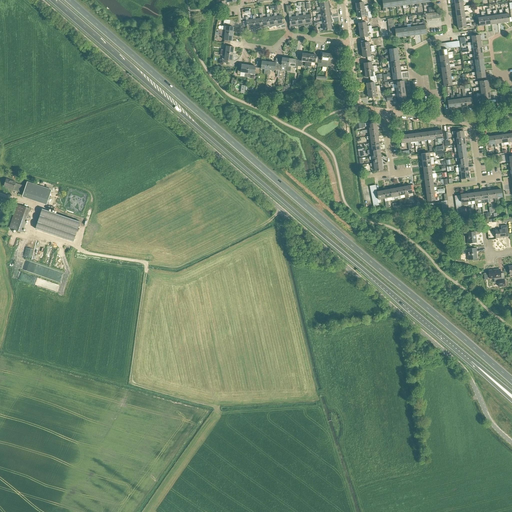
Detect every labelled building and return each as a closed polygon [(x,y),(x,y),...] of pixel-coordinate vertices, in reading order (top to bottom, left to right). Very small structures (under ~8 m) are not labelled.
[(356,10),(369,9),(368,6),(364,6),(363,2),(366,2),(365,0),(359,0),(360,3),(355,3),(356,10)] [(397,6),(395,0),(388,0),(390,7),(389,7),(390,10),(392,10),(392,6),(396,6),(397,6)] [(403,5),(402,0),(395,0),(397,6),(396,6),(396,9),(399,9),(399,5),(403,5)] [(328,1),(319,2),(320,7),(316,8),(317,10),(320,10),(329,8),(331,8),(330,4),(328,4),(328,1)] [(329,8),(320,10),(321,14),(317,15),(318,17),(321,17),(329,16),(332,15),(331,11),(329,11),(329,8)] [(369,12),(369,9),(356,10),(357,17),(362,17),(362,20),(368,19),(367,12),(369,12)] [(291,17),(291,14),(290,11),(288,12),(289,18),(290,26),(289,26),(290,29),(294,27),(294,25),(297,25),(296,17),(291,17)] [(309,25),(309,24),(312,23),(311,15),(305,15),(305,12),(303,12),(303,16),(304,24),(305,26),(309,25)] [(485,25),(484,17),(484,12),(481,13),(482,17),(478,18),(478,21),(476,21),(476,27),(485,25)] [(280,24),(283,24),(282,16),(277,16),(276,13),(274,13),(274,17),(276,25),(276,27),(280,26),(280,24)] [(304,24),(303,16),(298,16),(298,13),(295,13),(296,17),(297,25),(298,27),(302,26),(301,24),(304,24)] [(276,25),(274,17),(270,17),(269,14),(267,14),(267,18),(268,26),(269,28),(273,27),(273,25),(276,25)] [(268,26),(267,18),(262,18),(262,15),(260,15),(260,19),(261,27),(262,29),(266,28),(266,26),(268,26)] [(261,27),(260,19),(255,19),(255,16),(252,16),(253,20),(254,28),(255,30),(259,29),(258,27),(261,27)] [(329,16),(321,17),(322,22),(318,22),(319,24),(322,24),(330,23),(333,22),(332,18),(330,18),(329,16)] [(254,28),(253,20),(248,20),(248,17),(245,17),(246,21),(247,29),(246,29),(247,31),(251,30),(251,28),(254,28)] [(368,19),(362,20),(363,23),(358,23),(359,30),(371,29),(371,26),(366,26),(366,22),(368,22),(368,19)] [(225,30),(221,30),(218,29),(218,32),(233,34),(233,27),(229,27),(229,24),(224,23),(223,26),(226,26),(225,30)] [(330,23),(322,24),(323,29),(319,29),(320,31),(323,31),(331,30),(331,31),(334,30),(333,25),(331,26),(330,23)] [(371,29),(359,30),(360,37),(364,37),(365,40),(371,39),(370,36),(368,36),(367,32),(372,32),(371,29)] [(233,34),(218,32),(217,35),(224,36),(224,40),(224,43),(230,44),(230,41),(232,41),(233,34)] [(371,39),(365,40),(365,43),(361,43),(362,50),(374,49),(374,46),(369,46),(369,42),(371,42),(371,39)] [(221,49),(221,52),(233,54),(234,47),(229,47),(230,44),(224,43),(224,46),(226,46),(226,50),(221,49)] [(374,49),(362,50),(363,57),(367,57),(367,60),(373,59),(373,56),(370,56),(370,52),(375,52),(374,49)] [(233,54),(221,52),(220,55),(225,56),(224,60),(222,59),(221,62),(227,63),(228,60),(232,61),(233,54)] [(298,60),(298,66),(301,67),(301,61),(305,62),(305,66),(308,66),(309,54),(302,53),(301,61),(298,60)] [(319,57),(318,63),(321,63),(321,61),(325,61),(324,66),(327,66),(329,54),(322,53),(322,57),(319,57)] [(309,54),(308,66),(311,67),(311,62),(315,63),(315,62),(318,63),(319,57),(316,56),(316,55),(309,54)] [(329,54),(327,66),(330,66),(331,62),(335,63),(334,65),(337,65),(338,59),(335,59),(336,55),(329,54)] [(278,65),(277,71),(280,71),(281,65),(285,66),(284,70),(287,71),(289,59),(282,58),(281,65),(278,65)] [(296,59),(289,59),(287,71),(290,71),(291,67),(294,67),(294,68),(297,69),(298,66),(298,60),(296,60),(296,59)] [(373,59),(367,60),(368,63),(363,63),(364,70),(377,69),(376,66),(372,66),(371,62),(374,62),(373,59)] [(258,68),(257,74),(260,74),(261,69),(265,69),(264,74),(267,74),(269,62),(262,61),(261,68),(258,68)] [(275,63),(269,62),(267,74),(270,75),(271,70),(274,71),(274,70),(277,71),(278,65),(275,64),(275,63)] [(248,65),(241,64),(241,69),(238,68),(237,74),(240,75),(241,72),(244,73),(244,77),(247,78),(248,65)] [(255,66),(248,65),(247,78),(250,78),(250,74),(254,74),(257,74),(258,68),(255,68),(255,66)] [(377,72),(377,69),(364,70),(365,77),(370,77),(370,80),(376,79),(376,76),(373,76),(373,72),(377,72)] [(376,79),(370,80),(371,83),(366,83),(367,90),(380,89),(380,88),(379,86),(375,86),(374,82),(377,82),(376,79)] [(380,92),(380,89),(367,90),(368,97),(373,97),(373,100),(379,99),(378,96),(376,96),(375,92),(380,92)] [(443,141),(441,130),(434,131),(435,139),(435,142),(443,141)] [(456,139),(456,138),(453,139),(453,141),(456,141),(457,145),(454,145),(454,146),(465,145),(464,138),(456,139)] [(466,151),(465,145),(454,146),(454,148),(457,148),(458,152),(455,152),(455,153),(466,151)] [(467,158),(466,151),(455,153),(455,155),(458,154),(459,158),(455,159),(456,159),(467,158)] [(467,158),(456,159),(456,161),(459,161),(460,165),(456,165),(456,166),(468,165),(467,158)] [(468,165),(456,166),(457,168),(460,168),(460,172),(457,172),(457,173),(469,171),(468,165)] [(469,178),(469,171),(457,173),(458,175),(461,174),(461,179),(469,178)] [(19,192),(22,185),(15,183),(16,182),(6,179),(4,186),(10,188),(9,189),(13,190),(19,192)] [(32,183),(27,182),(22,197),(27,198),(32,183)] [(413,185),(404,187),(405,194),(404,195),(405,199),(408,198),(408,194),(412,193),(411,191),(413,191),(413,185)] [(404,187),(397,188),(398,196),(398,199),(401,199),(400,195),(404,195),(405,194),(404,187)] [(397,188),(390,189),(392,197),(391,197),(392,200),(394,200),(394,197),(398,196),(397,188)] [(392,197),(390,189),(384,190),(385,198),(384,198),(386,208),(389,207),(387,198),(391,197),(392,197)] [(385,198),(384,190),(377,192),(377,194),(378,196),(378,199),(378,202),(378,203),(381,202),(380,199),(384,198),(385,198)] [(30,209),(17,205),(9,228),(22,232),(30,209)] [(41,213),(36,227),(73,240),(78,225),(41,213)] [(496,238),(505,237),(505,232),(508,232),(507,226),(501,226),(501,230),(495,230),(496,238)] [(476,242),(475,232),(475,231),(470,232),(469,230),(463,230),(463,233),(467,233),(468,243),(476,242)] [(476,259),(475,249),(467,249),(468,259),(476,259)] [(59,279),(63,265),(55,262),(51,277),(59,279)] [(500,269),(489,270),(489,278),(497,278),(498,287),(505,286),(506,286),(506,279),(504,279),(503,273),(500,273),(500,269)]
